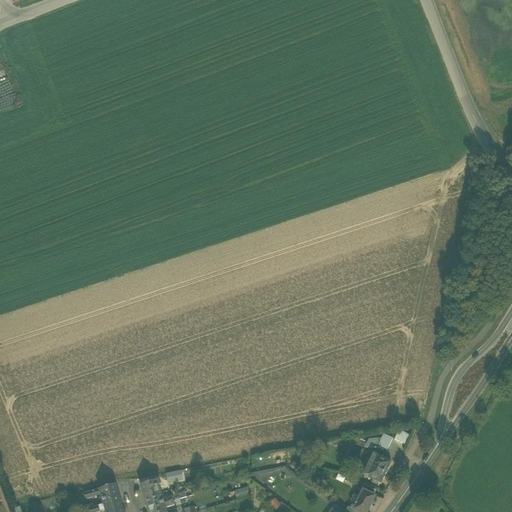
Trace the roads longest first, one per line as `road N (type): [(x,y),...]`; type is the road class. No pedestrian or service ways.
road 1 (secondary): [(511,315),(450,390),(440,442)]
road 2 (secondary): [(440,442),(511,335)]
